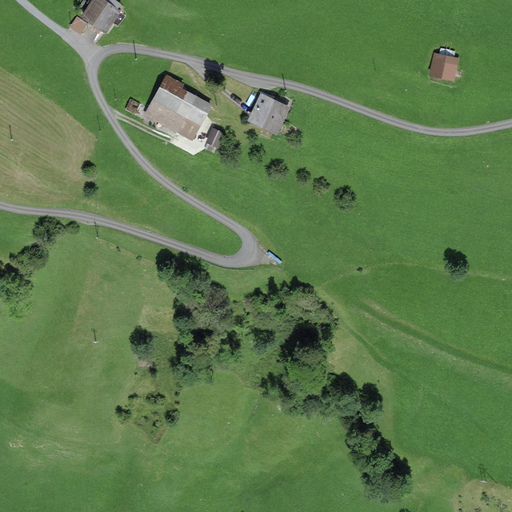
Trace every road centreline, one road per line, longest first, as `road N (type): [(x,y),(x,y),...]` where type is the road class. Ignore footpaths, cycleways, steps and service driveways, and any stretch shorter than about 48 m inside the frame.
road 1 (unclassified): [(0,205),(88,218),(228,262),(245,255),(244,234),(154,174),(114,124),(93,71),(97,58),(118,48),(292,85),(428,131),(511,123)]
road 2 (track): [(248,247),(314,292),(385,365),(439,392)]
